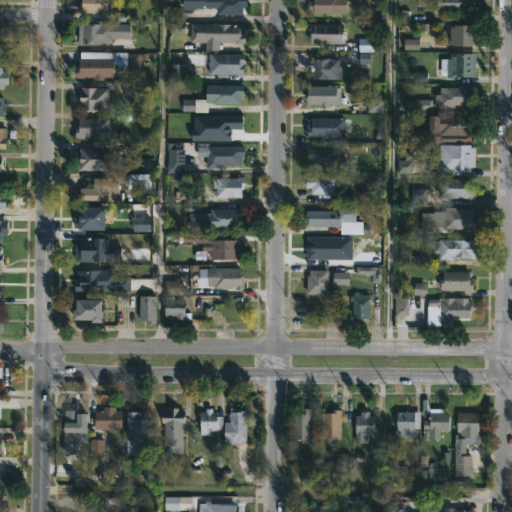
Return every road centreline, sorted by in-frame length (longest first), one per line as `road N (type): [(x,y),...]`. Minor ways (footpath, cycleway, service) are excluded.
road 1 (residential): [(280,0),(274,511)]
road 2 (tertiary): [(40,353),(66,376),(504,380)]
road 3 (tertiary): [(504,352),(40,353)]
road 4 (residential): [(47,0),(40,353)]
road 5 (residential): [(507,0),(504,352)]
road 6 (tertiary): [(40,353),(38,511)]
road 7 (residential): [(504,380),(502,511)]
